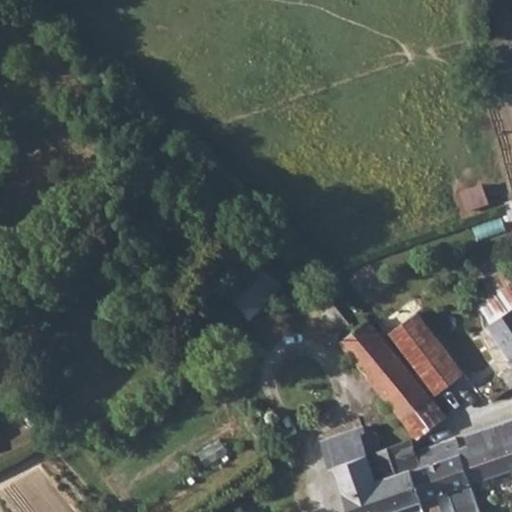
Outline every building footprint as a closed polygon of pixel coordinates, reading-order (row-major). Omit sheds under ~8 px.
[(459,191),(467,212),(494,202),(486,181),(459,191)] [(511,199),(501,202),(505,224),(511,222),(511,199)] [(228,288),(256,316),(289,284),(261,255),(228,288)] [(486,303),(475,310),(480,317),(487,327),(511,308),(511,268),(510,270),(506,264),(474,285),(486,303)] [(511,308),(487,327),(485,329),(511,365),(497,375),(508,389),(511,385),(511,308)] [(389,332),(412,364),(438,346),(413,314),(389,332)] [(335,345),(395,417),(422,396),(363,323),(335,345)] [(438,346),(412,364),(434,393),(461,374),(438,346)] [(466,443),(455,447),(468,485),(511,468),(511,418),(463,435),(466,443)] [(366,459),(384,453),(375,427),(363,430),(362,427),(322,441),(333,469),(337,468),(354,511),(420,511),(418,502),(406,473),(373,481),(366,459)] [(411,443),(384,453),(366,459),(373,481),(406,473),(418,502),(468,485),(455,447),(453,439),(414,452),(411,443)]
